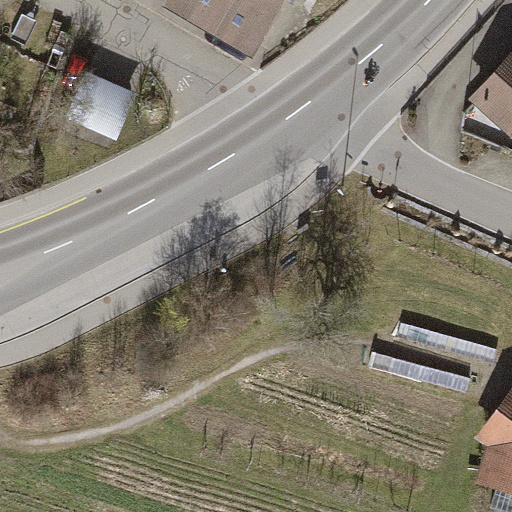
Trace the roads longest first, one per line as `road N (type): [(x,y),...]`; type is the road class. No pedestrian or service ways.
road 1 (secondary): [(0,275),(189,185),(295,112)]
road 2 (residential): [(295,112),(72,0)]
road 3 (residential): [(295,112),(511,215)]
road 4 (secondary): [(295,112),(429,0)]
